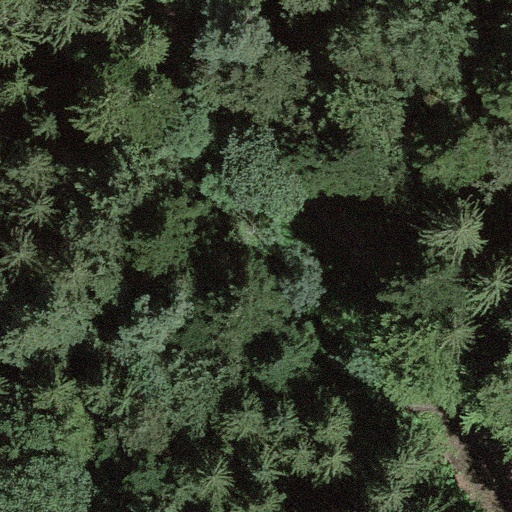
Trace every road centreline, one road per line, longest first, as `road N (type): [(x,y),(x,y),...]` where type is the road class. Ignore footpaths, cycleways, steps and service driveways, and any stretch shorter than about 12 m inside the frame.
road 1 (track): [(215,0),(245,51),(371,377),(511,497)]
road 2 (track): [(511,388),(371,377),(0,230)]
